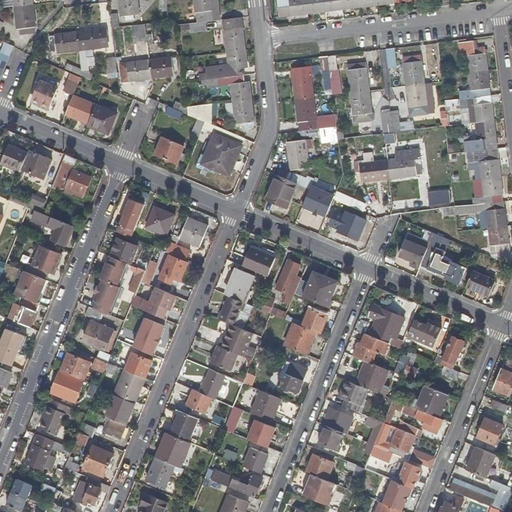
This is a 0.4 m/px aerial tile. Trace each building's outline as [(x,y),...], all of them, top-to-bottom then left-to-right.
[(33,0),(14,0),(15,6),(18,29),(20,28),(21,34),(36,32),(36,26),(37,26),(34,4),(33,0)] [(118,0),(121,16),(126,15),(134,14),(141,13),(139,0),(118,0)] [(194,0),(198,22),(207,22),(215,20),(213,7),(212,0),(194,0)] [(278,0),(281,17),(309,13),(307,0),(278,0)] [(325,0),(307,0),(309,13),(326,11),(325,0)] [(325,0),(326,11),(344,9),(342,0),(325,0)] [(342,0),(344,9),(361,7),(360,0),(342,0)] [(220,6),(213,7),(215,20),(222,19),(220,6)] [(118,12),(111,13),(113,27),(120,26),(118,12)] [(243,16),(224,19),(224,24),(243,22),(243,16)] [(198,22),(182,24),(182,30),(191,30),(191,32),(208,30),(207,22),(198,22)] [(243,22),(224,24),(228,51),(230,68),(207,71),(207,73),(200,74),(201,80),(221,77),(225,77),(245,74),(245,68),(249,67),(247,49),(243,22)] [(146,23),(132,25),(133,38),(147,36),(147,30),(147,29),(146,23)] [(55,35),(50,35),(52,49),(57,49),(58,52),(80,50),(87,49),(103,47),(103,46),(108,46),(106,28),(101,29),(100,28),(78,31),(55,34),(55,35)] [(467,54),(468,54),(470,72),(490,70),(488,52),(487,53),(486,46),(475,47),(474,40),(460,42),(461,51),(467,50),(467,54)] [(15,45),(5,41),(2,47),(12,50),(15,45)] [(396,48),(388,49),(390,67),(398,66),(396,48)] [(87,49),(80,50),(82,68),(68,62),(65,68),(81,74),(92,79),(94,73),(91,72),(90,65),(89,57),(87,57),(87,49)] [(337,55),(329,56),(331,69),(339,69),(337,55)] [(405,62),(404,63),(406,85),(426,83),(422,55),(405,58),(405,62)] [(116,56),(106,57),(108,73),(118,72),(116,56)] [(150,59),(120,63),(122,81),(152,78),(176,75),(175,70),(180,69),(178,57),(173,57),(173,56),(150,59)] [(329,56),(321,57),(323,70),(331,69),(329,56)] [(349,69),(352,92),(371,90),(368,67),(367,62),(349,64),(349,69)] [(313,65),(292,68),(296,100),(316,97),(313,74),(315,74),(313,65)] [(490,70),(470,72),(472,89),(460,90),(460,99),(492,95),(491,88),(492,88),(490,70)] [(80,76),(68,71),(65,76),(79,82),(82,77),(80,76)] [(226,84),(232,83),(234,100),(237,124),(243,123),(256,121),(253,98),(250,81),(246,81),(245,74),(225,77),(226,84)] [(221,77),(201,80),(201,85),(209,84),(209,88),(222,86),(221,77)] [(59,88),(40,80),(32,100),(50,108),(59,88)] [(426,83),(406,85),(410,115),(430,113),(429,105),(435,105),(432,82),(426,83)] [(402,87),(395,87),(394,97),(402,97),(402,87)] [(371,90),(352,92),(356,123),(375,120),(375,118),(376,118),(375,112),(374,112),(371,90)] [(98,104),(74,94),(66,113),(90,123),(98,104)] [(458,109),(461,108),(462,114),(470,113),(471,123),(495,120),(492,95),(460,99),(446,100),(447,110),(452,110),(452,106),(457,106),(458,109)] [(316,97),(296,100),(299,122),(300,122),(303,121),(304,130),(319,128),(318,120),(319,119),(316,97)] [(189,105),(177,100),(174,108),(184,111),(189,114),(189,106),(189,105)] [(203,104),(194,105),(196,117),(198,118),(206,121),(212,124),(212,103),(203,104)] [(119,113),(98,104),(90,123),(102,128),(101,130),(111,134),(119,113)] [(169,106),(166,112),(181,119),(184,111),(174,108),(169,106)] [(400,109),(392,111),(394,132),(415,129),(414,120),(401,121),(400,109)] [(392,111),(382,112),(384,133),(386,133),(394,132),(392,111)] [(322,118),(322,119),(323,128),(330,127),(338,126),(336,114),(326,115),(326,118),(322,118)] [(206,121),(198,118),(194,129),(202,132),(203,130),(206,121)] [(471,123),(475,123),(477,139),(465,141),(466,151),(467,151),(499,147),(495,120),(471,123)] [(209,129),(215,133),(203,163),(231,175),(244,144),(243,144),(246,138),(212,124),(206,121),(203,130),(208,133),(209,129)] [(323,128),(320,128),(322,136),(331,135),(331,132),(330,127),(323,128)] [(185,145),(163,136),(155,154),(178,164),(180,158),(183,152),(185,145)] [(308,139),(288,142),(291,170),(311,167),(308,139)] [(28,153),(8,145),(0,163),(0,165),(19,173),(21,170),(28,153)] [(499,147),(467,151),(469,167),(475,167),(476,179),(483,178),(502,176),(499,147)] [(402,158),(389,159),(391,178),(418,175),(417,164),(422,163),(421,148),(401,150),(402,158)] [(29,151),(28,153),(21,170),(44,179),(52,160),(29,151)] [(365,160),(360,160),(363,181),(391,178),(389,159),(375,161),(374,152),(364,153),(365,160)] [(77,160),(66,156),(64,161),(74,166),(77,160)] [(71,165),(62,161),(57,173),(67,177),(71,165)] [(91,178),(73,170),(65,187),(84,195),(91,178)] [(306,176),(295,171),(291,180),(312,188),(313,185),(315,181),(306,177),(306,176)] [(67,177),(57,173),(51,188),(61,192),(67,177)] [(291,180),(277,174),(267,198),(289,208),(298,188),(309,193),(312,188),(291,180)] [(502,176),(483,178),(486,196),(473,197),(473,204),(485,202),(495,201),(494,195),(504,194),(502,176)] [(312,188),(309,193),(304,206),(327,216),(335,198),(336,194),(313,185),(312,188)] [(65,187),(63,192),(82,200),(84,195),(65,187)] [(339,191),(336,199),(363,210),(367,203),(339,191)] [(47,200),(32,194),(26,207),(28,208),(39,212),(41,213),(47,200)] [(453,194),(431,197),(432,208),(454,206),(453,194)] [(144,206),(130,200),(117,232),(131,238),(144,206)] [(504,201),(486,204),(487,212),(487,210),(505,208),(504,201)] [(456,206),(456,207),(457,214),(457,215),(487,212),(486,204),(485,202),(473,204),(456,206)] [(175,216),(154,207),(146,228),(167,236),(175,216)] [(456,207),(448,208),(449,215),(457,214),(456,207)] [(368,214),(354,208),(352,213),(366,219),(368,214)] [(487,210),(487,212),(489,227),(508,225),(506,208),(505,208),(487,210)] [(300,211),(297,222),(317,229),(321,219),(300,211)] [(352,213),(348,211),(339,231),(359,240),(368,220),(366,219),(352,213)] [(39,212),(35,222),(54,230),(50,241),(64,247),(73,226),(41,213),(39,212)] [(181,238),(173,234),(166,252),(187,261),(191,251),(178,245),(180,239),(201,247),(209,226),(189,218),(182,234),(181,238)] [(508,225),(489,227),(491,245),(511,243),(508,225)] [(425,245),(407,238),(399,256),(411,261),(410,263),(411,264),(410,266),(420,270),(420,268),(421,266),(436,232),(427,228),(424,236),(428,238),(425,245)] [(452,239),(436,232),(421,266),(437,272),(446,276),(457,281),(463,266),(444,258),(452,239)] [(138,247),(117,238),(110,256),(111,257),(127,263),(131,265),(138,247)] [(62,256),(36,245),(25,272),(46,280),(49,272),(54,274),(62,256)] [(276,258),(251,248),(243,266),(269,276),(276,258)] [(189,264),(169,255),(159,279),(173,285),(175,280),(181,283),(189,264)] [(109,263),(106,262),(100,279),(102,280),(117,286),(127,263),(111,257),(109,263)] [(159,264),(150,261),(146,271),(143,278),(152,281),(159,264)] [(301,266),(288,261),(276,290),(286,294),(283,302),(290,306),(295,294),(300,281),(301,279),(296,277),(301,266)] [(421,266),(420,268),(437,275),(437,272),(421,266)] [(468,268),(463,266),(457,281),(446,276),(445,278),(461,285),(468,268)] [(146,271),(138,268),(128,290),(136,294),(138,290),(141,282),(143,278),(146,271)] [(256,277),(239,270),(228,296),(245,303),(256,277)] [(497,280),(474,270),(467,287),(490,296),(497,280)] [(25,272),(24,271),(15,295),(29,300),(37,303),(46,280),(25,272)] [(309,285),(300,281),(295,294),(330,308),(332,303),(330,302),(338,283),(314,273),(309,285)] [(49,281),(46,280),(37,303),(39,304),(40,305),(49,281)] [(93,293),(96,294),(93,301),(96,302),(93,309),(102,313),(108,315),(119,288),(102,280),(99,287),(96,286),(93,293)] [(177,297),(157,289),(151,304),(171,312),(177,297)] [(138,290),(136,294),(131,306),(138,309),(145,292),(138,290)] [(245,303),(228,296),(219,319),(232,325),(244,330),(254,307),(245,303)] [(276,300),(267,296),(261,311),(272,315),(284,320),(287,314),(273,308),(276,300)] [(37,303),(29,300),(22,318),(16,316),(14,321),(30,327),(39,304),(37,303)] [(371,317),(376,320),(370,334),(388,342),(390,336),(396,339),(404,318),(375,306),(371,317)] [(85,316),(92,319),(83,341),(101,349),(96,359),(108,364),(111,355),(104,353),(113,331),(97,324),(102,313),(93,309),(88,307),(85,316)] [(328,315),(310,307),(302,327),(316,333),(320,335),(328,315)] [(166,326),(146,318),(137,340),(144,343),(156,348),(166,326)] [(427,326),(414,321),(408,337),(435,348),(442,329),(428,323),(427,326)] [(302,327),(294,324),(285,347),(307,356),(316,333),(302,327)] [(227,338),(225,337),(221,347),(239,355),(253,361),(257,350),(248,346),(253,334),(244,330),(232,325),(227,338)] [(131,331),(124,328),(120,339),(121,340),(127,342),(131,331)] [(6,329),(3,336),(23,344),(26,337),(6,329)] [(361,346),(358,345),(353,357),(365,361),(371,364),(376,352),(384,355),(389,343),(365,334),(361,344),(361,346)] [(23,344),(3,336),(0,343),(0,361),(8,365),(14,349),(20,352),(23,344)] [(466,342),(452,336),(440,364),(445,366),(454,370),(466,342)] [(221,347),(218,346),(211,363),(232,372),(239,355),(221,347)] [(412,353),(406,350),(400,365),(406,368),(412,353)] [(132,353),(128,363),(125,371),(146,379),(153,362),(146,359),(139,356),(132,353)] [(412,353),(406,368),(403,376),(415,381),(419,369),(413,367),(418,355),(412,353)] [(75,357),(68,354),(60,371),(83,381),(84,381),(91,363),(82,359),(83,357),(76,354),(75,357)] [(511,359),(507,357),(494,390),(511,398),(511,395),(511,359)] [(96,359),(95,359),(92,367),(104,372),(108,364),(96,359)] [(8,365),(0,361),(0,367),(12,373),(14,367),(8,365)] [(371,364),(365,361),(359,377),(363,379),(360,386),(368,389),(386,397),(390,388),(384,385),(389,371),(371,364)] [(308,371),(287,362),(277,386),(283,388),(283,389),(285,391),(288,393),(291,391),(297,394),(300,393),(305,382),(303,381),(308,371)] [(120,368),(108,364),(105,372),(114,376),(116,370),(118,371),(120,368)] [(454,370),(445,366),(441,374),(458,381),(461,373),(454,370)] [(0,367),(0,385),(2,386),(5,388),(8,389),(14,373),(12,373),(0,367)] [(60,371),(51,393),(63,399),(64,398),(67,390),(65,389),(67,384),(74,387),(80,390),(83,381),(60,371)] [(146,379),(125,371),(115,394),(136,402),(146,379)] [(226,376),(211,371),(201,393),(213,398),(216,399),(226,376)] [(255,376),(248,373),(244,384),(250,387),(255,376)] [(403,376),(395,373),(392,380),(400,384),(403,376)] [(355,385),(345,381),(338,398),(344,400),(342,406),(358,413),(361,407),(368,389),(360,386),(355,385)] [(277,386),(270,383),(265,393),(279,398),(283,388),(277,386)] [(86,394),(92,397),(96,387),(89,385),(86,394)] [(420,399),(413,396),(409,406),(419,410),(440,418),(449,395),(425,385),(420,399)] [(71,392),(67,390),(64,398),(69,400),(72,393),(71,392)] [(201,393),(194,390),(187,405),(196,410),(206,414),(213,398),(201,393)] [(265,393),(261,391),(251,414),(273,423),(282,400),(279,398),(265,393)] [(42,415),(45,415),(42,420),(39,428),(57,436),(66,414),(72,417),(75,410),(52,400),(49,407),(46,406),(42,415)] [(494,400),(491,407),(506,414),(509,406),(508,406),(494,400)] [(134,412),(112,403),(106,417),(109,418),(126,425),(129,418),(131,419),(134,412)] [(234,407),(229,420),(225,430),(231,433),(241,410),(234,407)] [(353,417),(331,408),(323,426),(325,426),(344,434),(346,435),(353,417)] [(416,418),(425,422),(422,428),(439,434),(445,420),(440,418),(419,410),(416,418)] [(200,420),(179,411),(170,435),(190,443),(200,420)] [(229,420),(215,414),(211,424),(225,430),(229,420)] [(369,417),(365,425),(376,429),(370,445),(374,446),(384,423),(377,420),(369,417)] [(126,425),(109,418),(103,432),(122,440),(123,437),(127,428),(128,426),(126,425)] [(505,426),(487,418),(478,438),(496,445),(505,426)] [(260,430),(253,427),(248,439),(270,448),(273,440),(275,436),(278,429),(263,422),(260,430)] [(96,428),(83,423),(79,433),(90,437),(92,438),(96,428)] [(416,436),(398,428),(390,446),(384,444),(391,426),(384,423),(374,446),(407,460),(412,447),(416,436)] [(344,434),(325,426),(318,444),(339,453),(343,443),(340,442),(344,434)] [(90,437),(79,433),(75,442),(86,447),(90,437)] [(170,435),(165,433),(155,457),(156,458),(176,466),(183,469),(193,444),(190,443),(170,435)] [(67,446),(37,435),(26,465),(43,471),(45,467),(51,470),(56,458),(49,455),(52,449),(64,453),(67,446)] [(73,448),(67,446),(64,453),(70,456),(73,448)] [(113,454),(94,446),(84,469),(103,478),(113,454)] [(372,453),(405,467),(399,483),(412,488),(423,493),(427,484),(418,480),(423,468),(407,462),(408,460),(407,460),(374,446),(372,453)] [(497,455),(477,447),(468,471),(487,479),(497,455)] [(269,455),(251,448),(243,466),(261,474),(269,455)] [(413,453),(410,460),(429,468),(432,461),(413,453)] [(334,463),(314,454),(306,472),(312,474),(327,481),(334,463)] [(74,458),(69,456),(65,468),(77,473),(80,465),(73,462),(74,458)] [(176,466),(156,458),(145,483),(165,491),(174,471),(176,466)] [(183,469),(176,466),(174,471),(183,474),(185,470),(183,469)] [(365,469),(357,466),(348,489),(355,493),(365,469)] [(221,485),(222,483),(255,498),(264,479),(254,475),(252,478),(249,477),(246,484),(216,470),(215,472),(209,469),(205,478),(221,485)] [(307,485),(311,487),(310,490),(306,489),(303,496),(327,506),(336,485),(327,481),(312,474),(307,485)] [(89,478),(87,483),(101,489),(103,484),(89,478)] [(455,478),(451,490),(493,507),(497,498),(487,494),(487,492),(480,490),(481,488),(455,478)] [(33,486),(17,479),(12,492),(6,505),(21,511),(22,511),(28,498),(33,486)] [(399,483),(392,480),(383,503),(402,511),(412,488),(399,483)] [(87,483),(82,481),(73,501),(82,505),(83,501),(90,504),(96,506),(102,490),(101,489),(87,483)] [(491,486),(504,493),(498,509),(504,511),(508,505),(511,493),(511,488),(493,481),(491,486)] [(56,488),(43,483),(40,492),(52,497),(56,488)] [(63,493),(56,491),(51,501),(59,505),(63,493)] [(141,507),(144,508),(142,511),(164,511),(168,504),(146,494),(141,507)] [(245,511),(249,503),(228,495),(221,511),(245,511)] [(444,508),(442,507),(440,511),(460,511),(465,500),(457,497),(453,506),(446,502),(444,508)] [(383,503),(381,502),(376,511),(402,511),(403,511),(402,511),(383,503)]
